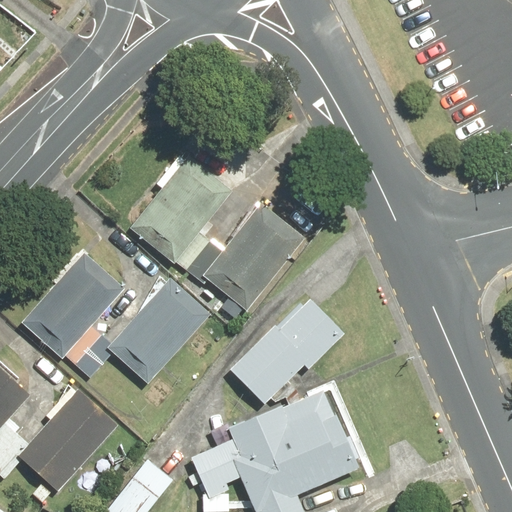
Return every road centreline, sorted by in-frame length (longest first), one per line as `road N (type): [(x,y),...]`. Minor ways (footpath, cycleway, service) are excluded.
road 1 (tertiary): [(511,482),(414,252),(312,68)]
road 2 (tertiary): [(100,73),(0,181)]
road 3 (tertiary): [(202,9),(100,73)]
